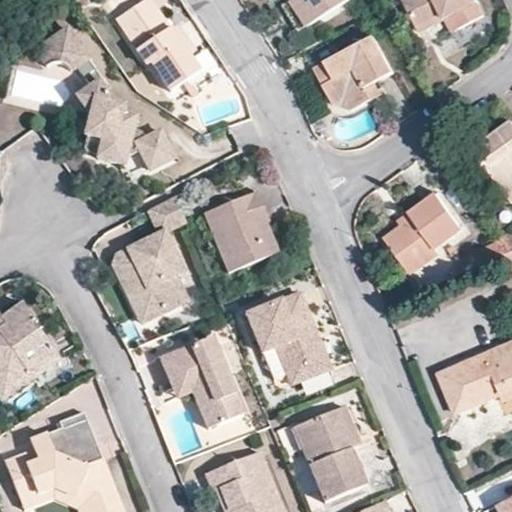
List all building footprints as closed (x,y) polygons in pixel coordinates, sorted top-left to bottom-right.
[(166,25),(149,0),(136,0),(112,16),(133,48),(166,25)] [(316,23),(302,0),(295,0),(283,6),(298,32),(307,27),(316,23)] [(302,0),(316,23),(352,1),(350,0),(302,0)] [(406,0),(420,28),(447,15),(450,20),(456,17),(463,29),(487,16),(478,0),(406,0)] [(450,20),(447,15),(420,28),(423,34),(450,20)] [(184,77),(196,69),(166,25),(133,48),(143,63),(147,60),(166,89),(179,80),(184,77)] [(88,86),(73,97),(87,118),(82,137),(85,138),(98,141),(94,154),(94,158),(120,166),(122,159),(136,152),(147,171),(171,159),(158,133),(147,138),(135,144),(126,141),(131,125),(132,119),(118,116),(120,108),(111,105),(98,85),(100,83),(86,62),(88,60),(67,31),(33,52),(44,67),(47,65),(52,63),(58,63),(63,65),(69,68),(74,66),(88,86)] [(394,74),(374,38),(315,69),(335,105),(345,100),(352,111),(373,100),(366,89),(394,74)] [(187,83),(184,77),(179,80),(183,85),(187,83)] [(193,91),(187,83),(183,85),(189,94),(193,91)] [(250,121),(235,126),(240,142),(256,137),(250,121)] [(141,128),(131,125),(126,141),(135,144),(147,138),(141,128)] [(511,129),(509,125),(486,141),(472,151),(505,198),(511,193),(511,129)] [(98,141),(85,138),(82,150),(94,154),(98,141)] [(230,272),(279,250),(266,220),(262,211),(265,210),(257,191),(205,214),(230,272)] [(186,222),(174,194),(139,212),(152,238),(153,238),(166,231),(186,222)] [(405,215),(409,221),(398,228),(381,240),(406,276),(439,252),(435,247),(458,231),(433,196),(405,215)] [(394,222),(398,228),(409,221),(405,215),(394,222)] [(187,302),(176,275),(184,271),(166,231),(153,238),(152,238),(129,249),(135,263),(122,270),(129,285),(124,287),(134,307),(147,301),(160,307),(162,312),(187,302)] [(129,285),(122,270),(135,263),(129,249),(118,255),(113,266),(124,287),(129,285)] [(255,334),(262,352),(277,347),(288,373),(307,365),(312,376),(331,368),(323,348),(319,350),(303,314),(307,312),(306,307),(299,293),(253,312),(260,331),(255,334)] [(134,307),(142,323),(162,312),(160,307),(147,301),(134,307)] [(2,319),(6,324),(0,328),(0,378),(5,375),(9,381),(25,369),(30,375),(55,356),(34,326),(36,324),(22,304),(2,319)] [(253,312),(246,315),(255,334),(260,331),(253,312)] [(319,350),(323,348),(307,312),(303,314),(319,350)] [(166,400),(192,390),(208,427),(244,413),(212,337),(166,355),(175,378),(169,380),(172,387),(163,391),(166,400)] [(511,344),(441,375),(457,414),(502,395),(511,390),(511,344)] [(307,365),(288,373),(277,347),(262,352),(279,391),(312,376),(307,365)] [(166,355),(160,357),(169,380),(175,378),(166,355)] [(25,369),(9,381),(5,375),(0,378),(0,401),(1,402),(33,379),(30,375),(25,369)] [(511,390),(502,395),(504,402),(511,398),(511,390)] [(346,405),(335,409),(352,449),(362,444),(346,405)] [(335,409),(294,426),(326,501),(367,484),(352,449),(335,409)] [(37,495),(39,498),(57,493),(69,498),(110,480),(85,416),(61,424),(63,431),(32,443),(36,453),(7,464),(22,501),(37,495)] [(284,511),(279,498),(260,451),(207,473),(214,492),(217,491),(222,490),(231,510),(227,511),(226,511),(284,511)] [(123,511),(110,480),(69,498),(84,505),(87,511),(123,511)] [(227,511),(231,510),(222,490),(217,491),(227,511)] [(39,498),(37,495),(22,501),(26,511),(32,511),(56,503),(69,498),(57,493),(39,498)] [(87,511),(84,505),(69,498),(56,503),(76,511),(87,511)] [(390,511),(385,499),(358,511),(390,511)] [(511,511),(511,500),(501,505),(504,511),(511,511)]
